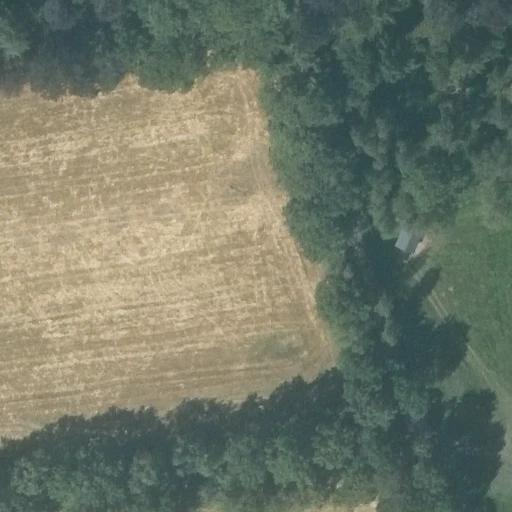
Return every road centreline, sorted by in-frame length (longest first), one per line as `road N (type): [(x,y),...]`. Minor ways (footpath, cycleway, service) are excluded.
road 1 (track): [(415,439),(276,0)]
road 2 (track): [(0,22),(165,0)]
